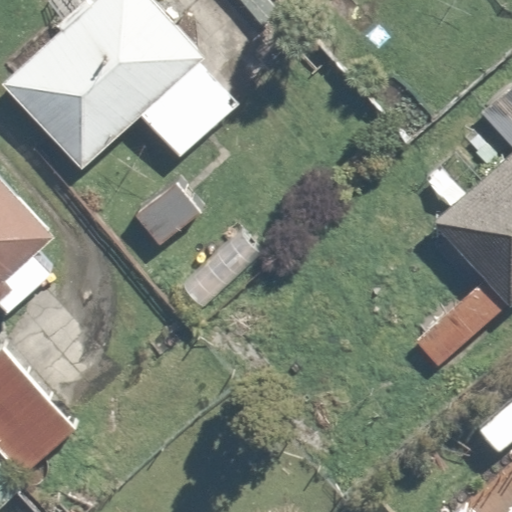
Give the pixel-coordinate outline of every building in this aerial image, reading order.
[(158,0),(74,0),(0,65),(0,72),(74,157),(138,101),(178,147),(240,93),(158,0)] [(511,127),(424,211),(509,301),(511,298),(511,127)] [(167,167),(130,199),(158,231),(195,199),(167,167)] [(0,171),(0,299),(5,304),(52,259),(35,240),(51,224),(0,171)] [(0,446),(19,469),(80,419),(9,334),(3,340),(0,336),(0,446)] [(0,492),(16,476),(0,459),(0,492)] [(511,511),(511,491),(487,511),(511,511)]
